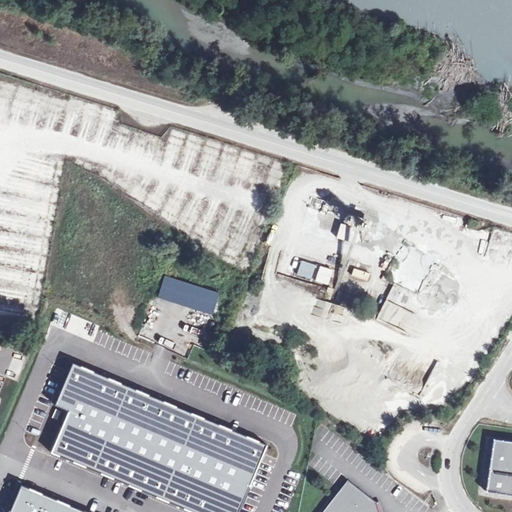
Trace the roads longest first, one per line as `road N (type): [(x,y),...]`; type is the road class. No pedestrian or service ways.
road 1 (tertiary): [(0,60),(511,220)]
road 2 (unclassified): [(511,352),(455,439),(447,467),(450,491),(467,511)]
